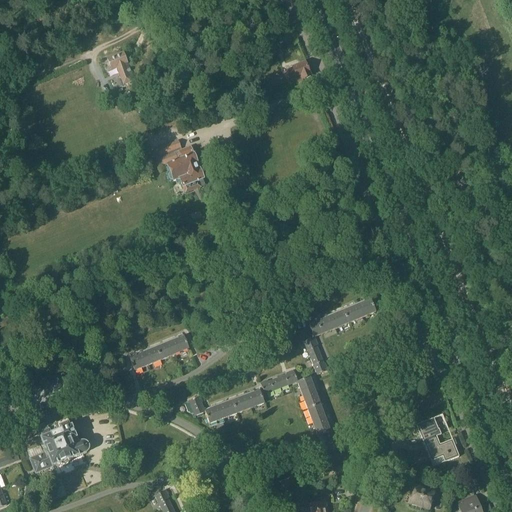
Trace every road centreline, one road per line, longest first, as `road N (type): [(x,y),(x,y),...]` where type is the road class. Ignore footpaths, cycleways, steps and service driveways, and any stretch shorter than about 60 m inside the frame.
road 1 (primary): [(511,495),(313,0)]
road 2 (track): [(511,410),(347,0)]
road 3 (unclassified): [(427,348),(289,0)]
road 4 (unclassified): [(359,511),(400,370),(427,348)]
road 5 (unclassified): [(498,511),(427,348)]
